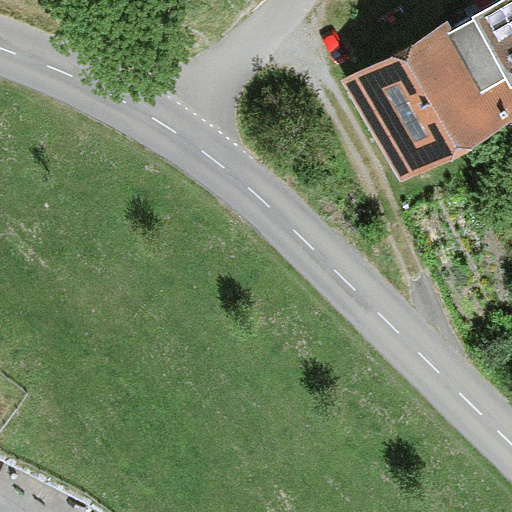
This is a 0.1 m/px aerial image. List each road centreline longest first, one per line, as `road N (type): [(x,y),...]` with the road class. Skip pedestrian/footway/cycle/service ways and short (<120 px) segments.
road 1 (tertiary): [(0,49),(65,73),(216,160),(511,443)]
road 2 (track): [(173,130),(291,0)]
